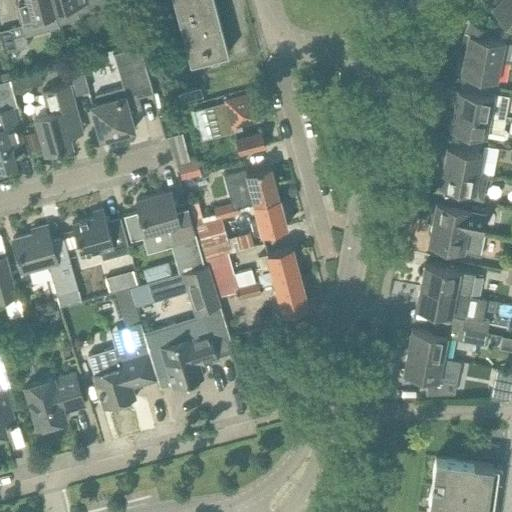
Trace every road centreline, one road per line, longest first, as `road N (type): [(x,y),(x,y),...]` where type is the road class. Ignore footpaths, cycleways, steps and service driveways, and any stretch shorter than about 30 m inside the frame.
road 1 (residential): [(47,482),(255,423)]
road 2 (tertiary): [(323,413),(358,222)]
road 3 (residential): [(511,414),(323,413)]
road 4 (residential): [(320,217),(285,83),(295,46)]
road 5 (residential): [(0,201),(163,155)]
road 6 (tertiary): [(358,222),(390,67)]
